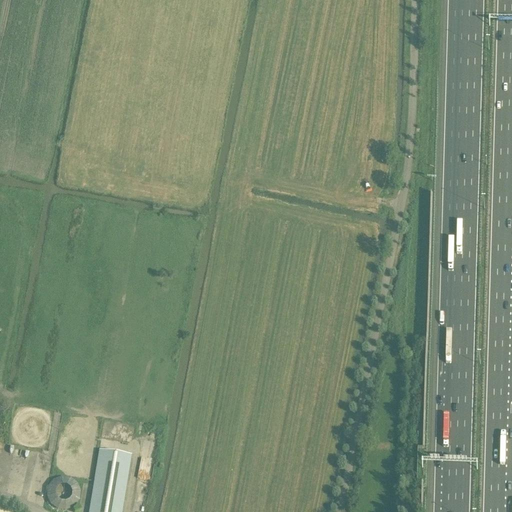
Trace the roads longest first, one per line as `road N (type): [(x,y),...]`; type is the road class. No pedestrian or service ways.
road 1 (unclassified): [(340,511),(406,174),(415,0)]
road 2 (motorway): [(466,0),(452,511)]
road 3 (track): [(127,511),(161,171),(182,76)]
road 4 (motorway): [(501,511),(511,145)]
road 5 (track): [(161,171),(0,129)]
